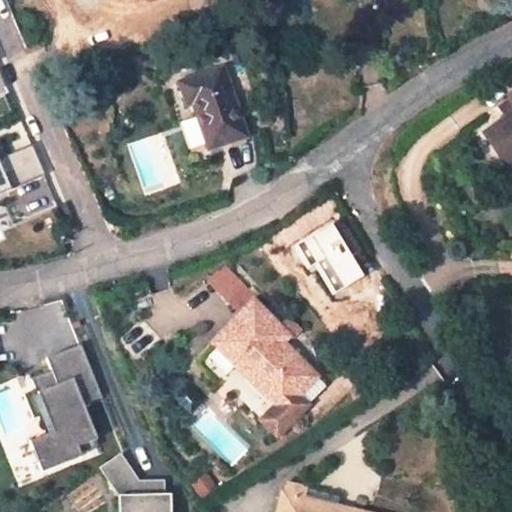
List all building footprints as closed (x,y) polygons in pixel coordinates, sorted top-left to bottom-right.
[(224,66),(177,82),(186,107),(193,105),(208,149),(246,136),(224,66)] [(511,110),(493,122),(492,123),(511,153),(511,151),(511,110)] [(485,128),(508,164),(511,161),(511,151),(511,153),(492,123),(485,128)] [(34,144),(8,156),(1,139),(0,138),(0,195),(48,175),(34,144)] [(288,334),(253,299),(214,338),(248,371),(245,374),(275,405),(261,419),(276,434),(306,404),(297,394),(316,375),(281,341),(288,334)] [(80,349),(55,360),(59,372),(40,381),(45,392),(33,397),(43,421),(55,415),(63,434),(39,444),(53,475),(83,462),(82,458),(97,452),(94,446),(98,444),(84,410),(102,402),(80,349)] [(116,462),(101,473),(120,500),(120,511),(173,511),(173,498),(163,498),(163,488),(134,489),(116,462)] [(209,477),(195,487),(205,502),(220,491),(209,477)] [(360,511),(282,492),(276,511),(360,511)]
